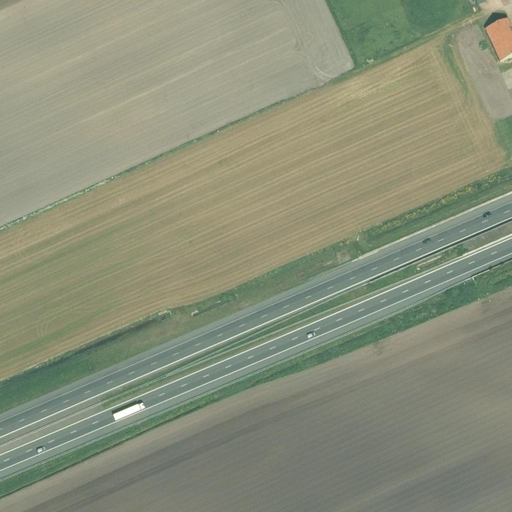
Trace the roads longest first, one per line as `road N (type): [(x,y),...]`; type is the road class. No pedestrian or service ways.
road 1 (motorway): [(511,211),(0,430)]
road 2 (motorway): [(0,463),(511,246)]
